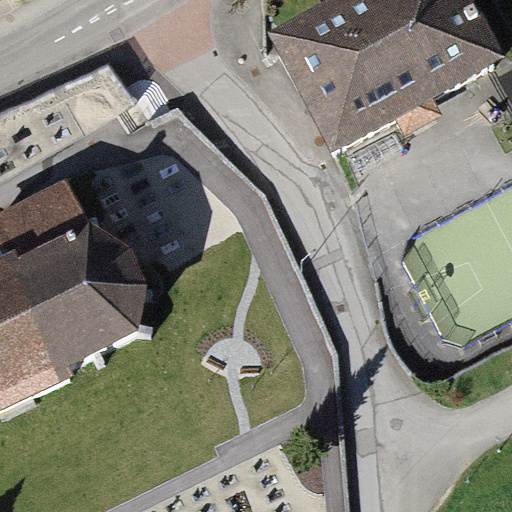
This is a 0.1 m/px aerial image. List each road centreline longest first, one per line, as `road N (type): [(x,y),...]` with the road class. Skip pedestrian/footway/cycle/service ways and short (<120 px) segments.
road 1 (residential): [(142,2),(206,65),(320,261),(403,466),(393,511)]
road 2 (secondary): [(0,81),(142,2)]
